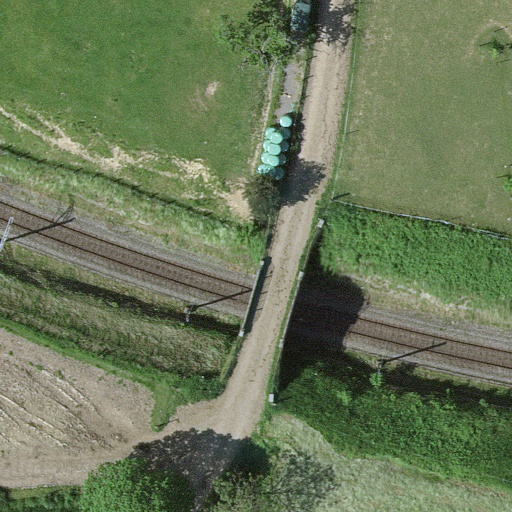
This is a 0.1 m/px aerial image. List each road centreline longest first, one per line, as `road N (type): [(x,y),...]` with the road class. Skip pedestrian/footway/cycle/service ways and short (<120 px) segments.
road 1 (unclassified): [(245,383),(291,234),(338,0)]
road 2 (track): [(186,511),(226,439),(245,383)]
